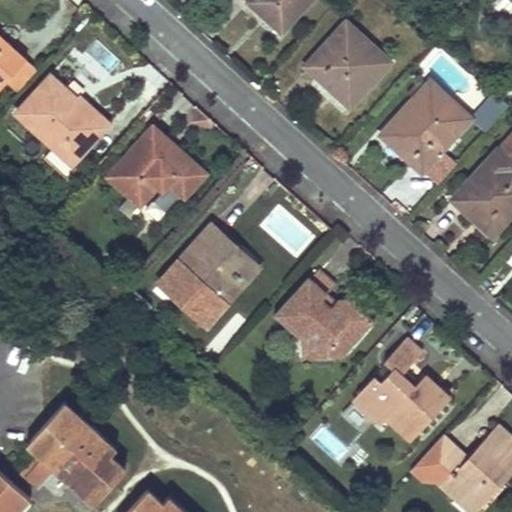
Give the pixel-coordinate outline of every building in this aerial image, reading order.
[(249,0),(281,29),(308,0),(249,0)] [(511,0),(494,0),(493,1),(511,17),(511,0)] [(305,64),(327,84),(349,105),(389,61),(345,20),(305,64)] [(0,85),(26,58),(0,33),(0,85)] [(76,100),(50,76),(19,114),(53,145),(42,159),(66,180),(87,155),(84,152),(109,123),(80,96),(76,100)] [(380,134),(401,152),(421,171),(470,118),(429,80),(380,134)] [(495,122),(506,98),(489,91),(478,115),(495,122)] [(168,152),(173,146),(152,127),(148,133),(168,152)] [(511,172),(509,169),(511,165),(511,131),(452,199),(492,235),(511,212),(511,172)] [(163,189),(166,186),(169,184),(184,197),(204,175),(173,146),(168,152),(148,133),(108,175),(139,203),(157,184),(163,189)] [(226,303),(223,300),(219,297),(239,276),(234,271),(248,256),(212,223),(158,281),(206,325),(226,303)] [(226,303),(259,267),(248,256),(234,271),(239,276),(219,297),(223,300),(226,303)] [(331,283),(319,271),(311,281),(323,292),(331,283)] [(308,278),(278,313),(299,333),(307,333),(308,359),(334,358),(334,341),(352,341),(370,322),(351,305),(351,300),(337,300),(330,309),(320,299),(325,294),(323,292),(311,281),(308,278)] [(307,333),(299,333),(299,359),(308,359),(307,333)] [(381,380),(377,376),(374,373),(358,391),(370,403),(364,409),(381,424),(386,418),(391,412),(415,433),(448,397),(423,374),(412,385),(400,373),(420,350),(405,336),(383,361),(391,368),(381,380)] [(334,341),(334,358),(337,357),(352,341),(334,341)] [(370,403),(358,391),(352,398),(364,409),(370,403)] [(116,446),(66,401),(41,428),(27,443),(37,452),(19,472),(38,489),(55,470),(72,484),(92,503),(125,467),(110,453),(116,446)] [(386,418),(410,439),(415,433),(391,412),(386,418)] [(511,467),(511,438),(495,423),(466,455),(461,460),(447,447),(425,470),(453,495),(466,495),(477,506),(511,467)] [(466,455),(452,442),(447,447),(461,460),(466,455)] [(0,511),(16,511),(30,497),(11,480),(0,470),(0,511)] [(187,511),(169,495),(163,502),(148,488),(126,511),(187,511)] [(453,495),(471,511),(472,511),(477,506),(466,495),(453,495)]
